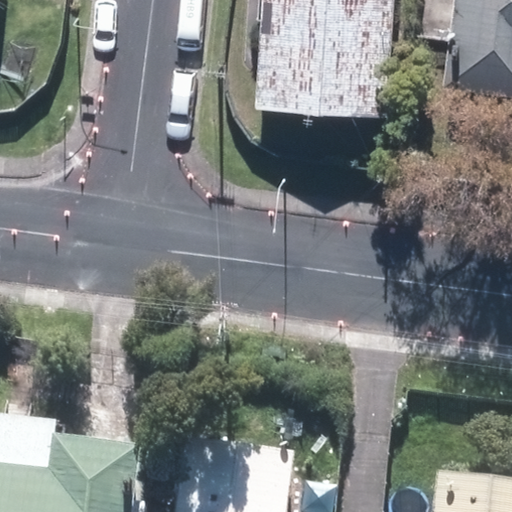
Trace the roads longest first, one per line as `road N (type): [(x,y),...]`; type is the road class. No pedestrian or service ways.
road 1 (residential): [(511,292),(123,245)]
road 2 (residential): [(150,0),(123,245)]
road 3 (residential): [(123,245),(0,229)]
